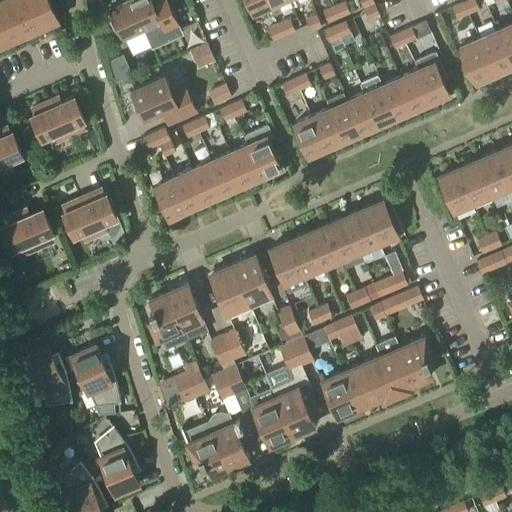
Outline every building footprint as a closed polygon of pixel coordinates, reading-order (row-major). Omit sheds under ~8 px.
[(22,35),(6,0),(0,0),(0,32),(5,43),(22,35)] [(40,27),(28,0),(6,0),(22,35),(40,27)] [(28,0),(40,27),(58,19),(58,18),(56,19),(47,0),(28,0)] [(127,0),(109,8),(113,16),(109,18),(115,31),(119,29),(122,37),(143,28),(152,46),(181,33),(166,0),(127,0)] [(188,20),(196,16),(188,0),(186,0),(180,3),(188,20)] [(268,0),(246,0),(252,12),(263,7),(269,16),(274,13),(268,0)] [(268,0),(274,13),(280,11),(277,0),(278,0),(268,0)] [(345,0),(334,5),(338,16),(350,11),(345,0)] [(475,0),(465,0),(463,1),(468,12),(479,7),(475,0)] [(463,1),(452,6),(456,17),(468,12),(463,1)] [(375,2),(363,7),(368,18),(379,13),(375,2)] [(338,16),(334,5),(322,10),(327,21),(338,16)] [(316,13),(305,18),(310,29),(321,24),(316,13)] [(290,18),(279,23),(283,34),(294,29),(290,18)] [(345,20),(334,25),(339,36),(350,31),(345,20)] [(511,21),(497,29),(511,62),(511,21)] [(279,23),(267,28),(272,39),(283,34),(279,23)] [(334,25),(323,29),(328,41),(339,36),(334,25)] [(419,36),(414,25),(402,30),(407,42),(419,36)] [(511,62),(497,29),(478,37),(494,73),(511,64),(511,62)] [(407,42),(402,30),(390,35),(395,47),(407,42)] [(478,37),(459,45),(475,81),(494,73),(478,37)] [(207,41),(202,44),(209,60),(214,58),(207,41)] [(435,50),(413,60),(416,68),(432,105),(433,104),(431,100),(438,97),(440,101),(451,96),(449,91),(448,91),(443,79),(447,77),(435,50)] [(330,62),(319,67),(323,78),(335,73),(330,62)] [(416,68),(381,84),(397,120),(398,120),(396,115),(403,112),(405,117),(415,112),(413,108),(421,104),(423,109),(432,105),(416,68)] [(139,89),(136,90),(141,101),(144,100),(151,114),(169,106),(174,119),(202,107),(191,81),(178,87),(171,70),(138,85),(139,89)] [(295,77),(300,88),(312,83),(307,72),(295,77)] [(377,75),(360,82),(364,92),(380,128),(378,123),(386,120),(388,124),(397,120),(381,84),(377,75)] [(300,88),(295,77),(283,82),(288,93),(300,88)] [(225,82),(209,89),(216,104),(229,98),(230,97),(232,97),(228,89),(225,82)] [(343,92),(325,99),(329,107),(344,143),(345,143),(343,139),(351,135),(353,140),(362,136),(346,99),(343,92)] [(364,92),(346,99),(362,136),(363,135),(361,131),(368,128),(370,132),(380,128),(364,92)] [(34,113),(31,114),(41,137),(52,131),(56,139),(85,127),(81,119),(84,117),(74,95),(61,101),(58,95),(31,107),(34,113)] [(241,98),(230,103),(235,114),(246,110),(241,98)] [(230,103),(219,108),(224,119),(235,114),(230,103)] [(344,143),(328,107),(311,115),(325,147),(325,146),(333,143),(335,148),(344,143)] [(204,115),(193,120),(198,131),(209,126),(204,115)] [(325,147),(311,115),(293,123),(303,145),(302,146),(304,151),(305,151),(307,155),(312,152),(314,157),(327,151),(325,146),(325,147)] [(193,120),(182,125),(186,136),(198,131),(193,120)] [(8,126),(0,128),(0,171),(11,167),(7,159),(22,153),(12,131),(10,131),(8,126)] [(165,126),(142,136),(147,147),(170,137),(165,126)] [(269,128),(245,138),(247,143),(248,143),(262,174),(270,171),(272,175),(283,170),(281,165),(280,165),(270,143),(275,141),(269,128)] [(94,129),(85,133),(90,144),(99,140),(94,129)] [(170,139),(159,144),(164,155),(175,150),(170,139)] [(248,143),(247,143),(229,151),(243,183),(243,182),(251,179),(253,184),(264,179),(262,174),(248,143)] [(511,143),(494,151),(509,185),(511,184),(511,143)] [(229,151),(210,159),(224,191),(225,191),(232,187),(234,192),(245,187),(243,182),(243,183),(229,151)] [(494,151),(476,159),(490,193),(509,185),(494,151)] [(210,159),(191,168),(205,199),(206,199),(214,196),(216,200),(227,195),(225,191),(224,191),(210,159)] [(476,159),(457,167),(472,202),(490,193),(476,159)] [(457,167),(438,175),(453,210),(472,202),(457,167)] [(191,168),(173,176),(187,207),(195,204),(197,208),(208,204),(206,199),(205,199),(191,168)] [(173,176),(154,184),(164,207),(162,207),(165,212),(166,212),(168,216),(172,214),(174,218),(189,212),(187,207),(173,176)] [(102,187),(62,205),(65,211),(63,212),(72,234),(79,231),(83,239),(105,229),(102,221),(116,215),(106,193),(104,193),(102,187)] [(388,196),(363,207),(378,241),(403,231),(388,196)] [(363,207),(345,215),(359,249),(378,241),(363,207)] [(0,209),(0,229),(9,249),(20,244),(24,252),(53,239),(49,231),(52,230),(42,208),(29,214),(26,208),(4,218),(0,209)] [(345,215),(325,223),(340,258),(359,249),(345,215)] [(325,223),(307,231),(322,266),(340,258),(325,223)] [(495,230),(486,234),(491,247),(501,243),(495,230)] [(307,231),(288,239),(303,274),(322,266),(307,231)] [(486,234),(476,238),(482,251),(491,247),(486,234)] [(288,239),(269,247),(284,282),(303,274),(288,239)] [(500,249),(488,255),(494,267),(506,262),(500,249)] [(255,253),(232,263),(249,302),(271,292),(255,253)] [(488,255),(476,260),(481,272),(494,267),(488,255)] [(232,263),(209,273),(226,312),(249,302),(232,263)] [(401,270),(392,274),(397,287),(407,283),(401,270)] [(397,287),(392,274),(382,278),(388,291),(397,287)] [(187,282),(166,291),(180,326),(181,325),(186,336),(206,328),(201,317),(202,317),(187,282)] [(419,284),(395,294),(400,307),(424,296),(419,284)] [(364,286),(354,290),(360,303),(369,299),(364,286)] [(303,307),(321,302),(317,287),(298,293),(303,307)] [(354,290),(345,294),(350,307),(360,303),(354,290)] [(149,319),(148,319),(157,337),(161,335),(165,343),(169,344),(186,336),(181,325),(180,326),(166,291),(149,298),(153,308),(150,310),(153,318),(150,320),(149,319)] [(379,301),(370,305),(375,318),(385,314),(379,301)] [(326,302),(317,306),(322,319),(332,315),(326,302)] [(289,304),(278,309),(277,310),(282,321),(277,324),(275,328),(279,339),(284,342),(290,339),(302,334),(289,304)] [(322,319),(317,306),(307,310),(313,323),(322,319)] [(351,313),(342,317),(347,330),(357,326),(351,313)] [(342,317),(332,321),(338,334),(347,330),(342,317)] [(233,327),(222,332),(233,356),(243,352),(233,327)] [(222,332),(209,337),(220,362),(233,356),(222,332)] [(41,334),(21,343),(25,351),(22,353),(38,389),(41,388),(42,393),(54,402),(69,400),(70,410),(71,410),(70,395),(67,380),(62,364),(57,366),(47,342),(45,343),(41,334)] [(303,334),(302,334),(290,339),(301,364),(313,359),(303,334)] [(375,343),(380,354),(396,393),(410,388),(408,384),(414,382),(399,346),(400,345),(396,334),(375,343)] [(423,335),(400,345),(399,346),(414,382),(430,375),(426,365),(430,363),(426,355),(429,353),(430,354),(431,354),(423,335)] [(290,339),(284,342),(278,345),(289,369),(301,364),(290,339)] [(95,343),(71,353),(87,390),(89,389),(91,394),(102,403),(118,401),(118,411),(120,411),(118,396),(115,381),(111,365),(106,367),(95,343)] [(380,354),(361,362),(376,398),(386,394),(388,397),(396,393),(380,354)] [(361,362),(343,370),(358,406),(376,398),(361,362)] [(235,363),(223,368),(234,393),(246,388),(235,363)] [(185,370),(173,375),(178,388),(202,377),(197,365),(185,370)] [(223,368),(211,374),(221,398),(234,393),(223,368)] [(358,406),(343,370),(321,379),(336,415),(358,406)] [(202,377),(178,388),(183,400),(208,389),(202,377)] [(294,380),(272,390),(291,435),(314,425),(299,389),(298,389),(294,380)] [(272,390),(250,399),(253,408),(268,444),(291,435),(272,390)] [(209,420),(207,421),(227,466),(248,457),(229,412),(228,412),(220,411),(213,414),(209,420)] [(101,455),(98,456),(110,482),(100,487),(104,497),(139,482),(128,458),(133,455),(127,444),(117,430),(106,418),(105,418),(112,426),(100,436),(99,451),(101,455)] [(182,427),(180,427),(194,459),(195,459),(195,458),(198,456),(202,465),(206,463),(210,474),(227,466),(207,421),(183,431),(182,427)] [(47,434),(42,437),(46,445),(54,441),(52,436),(47,434)] [(68,490),(65,491),(74,511),(103,511),(95,494),(100,491),(96,484),(89,472),(82,464),(73,453),(72,454),(79,461),(67,472),(66,486),(68,490)] [(501,483),(490,488),(495,499),(506,495),(501,483)] [(490,488),(479,493),(483,504),(495,499),(490,488)] [(463,499),(452,504),(455,511),(464,511),(468,511),(463,499)]
